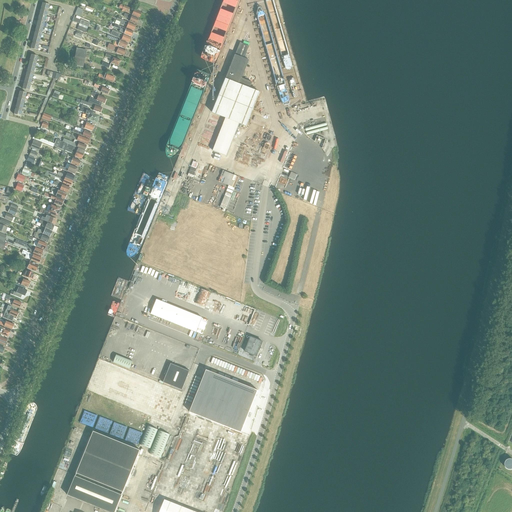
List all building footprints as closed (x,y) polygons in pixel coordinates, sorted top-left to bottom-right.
[(92,13),(94,9),(87,6),(85,6),(85,5),(82,4),(81,7),(84,9),(85,9),(85,10),(92,13)] [(129,12),(132,13),(132,15),(139,18),(141,13),(120,5),(119,8),(122,9),(122,10),(122,12),(123,12),(123,11),(128,13),(129,12)] [(129,21),(136,24),(138,19),(125,13),(124,16),(130,19),(129,21)] [(114,19),(116,20),(121,22),(120,24),(124,25),(124,24),(127,25),(126,27),(134,30),(136,25),(115,17),(114,19)] [(115,24),(114,27),(120,29),(119,32),(131,37),(133,32),(130,30),(115,24)] [(119,38),(119,36),(122,37),(121,40),(129,43),(131,38),(112,30),(110,34),(119,38)] [(108,35),(107,38),(109,39),(112,40),(115,41),(113,46),(117,47),(118,46),(123,48),(125,49),(126,48),(127,47),(127,46),(128,44),(113,38),(110,36),(108,35)] [(213,151),(227,156),(240,124),(246,126),(260,92),(250,88),(252,83),(242,79),(249,60),(244,59),(249,46),(240,43),(236,55),(235,55),(212,113),(226,118),(213,151)] [(107,48),(114,51),(114,50),(117,51),(116,53),(123,55),(125,51),(117,47),(113,46),(109,44),(107,48)] [(73,66),(83,68),(87,51),(77,48),(73,66)] [(105,57),(112,60),(111,63),(118,66),(118,65),(120,65),(120,63),(120,62),(121,60),(106,54),(105,57)] [(53,79),(54,79),(60,80),(61,74),(53,72),(51,78),(53,79)] [(98,77),(113,83),(115,77),(107,74),(106,77),(99,74),(98,77)] [(100,92),(108,95),(110,90),(95,84),(94,87),(101,90),(100,92)] [(53,96),(59,98),(61,92),(56,90),(53,96)] [(90,98),(88,103),(100,107),(102,103),(104,104),(106,99),(92,92),(91,95),(97,98),(96,100),(90,98)] [(100,107),(88,103),(81,100),(80,103),(94,108),(93,110),(100,113),(102,108),(100,107)] [(87,111),(81,108),(80,111),(86,113),(85,114),(89,115),(88,119),(96,122),(98,116),(93,114),(94,113),(87,111)] [(64,116),(67,117),(78,121),(79,117),(66,112),(64,116)] [(44,114),(41,119),(49,123),(51,117),(44,114)] [(94,129),(94,127),(94,126),(86,123),(85,127),(82,126),(81,128),(84,129),(92,131),(93,129),(94,129)] [(309,127),(306,128),(308,134),(329,129),(328,123),(321,124),(322,127),(310,130),(309,127)] [(72,132),(75,133),(90,139),(92,134),(84,130),(83,133),(73,129),(72,132)] [(73,136),(73,135),(71,134),(66,133),(65,136),(87,145),(89,140),(79,135),(78,138),(73,136)] [(84,150),(62,142),(56,139),(53,146),(71,153),(71,152),(76,154),(75,156),(82,159),(85,151),(84,151),(84,150)] [(64,139),(62,142),(84,150),(85,149),(86,149),(86,147),(86,146),(86,145),(79,142),(78,145),(64,139)] [(31,147),(39,151),(41,145),(33,142),(31,147)] [(68,163),(70,164),(78,167),(81,161),(68,156),(67,158),(69,159),(68,163)] [(190,172),(195,174),(200,162),(194,160),(190,172)] [(26,163),(25,166),(24,169),(30,172),(33,165),(26,163)] [(60,169),(67,172),(67,171),(74,174),(75,171),(76,172),(78,169),(77,168),(70,165),(67,164),(65,168),(61,166),(60,169)] [(58,172),(57,175),(73,181),(75,176),(67,173),(66,175),(58,172)] [(291,172),(289,178),(295,180),(297,175),(291,172)] [(23,183),(25,177),(18,174),(16,180),(23,183)] [(73,181),(57,175),(56,177),(64,180),(63,183),(70,186),(73,181)] [(214,179),(177,272),(224,290),(260,197),(214,179)] [(59,184),(56,182),(54,182),(53,185),(61,188),(60,190),(67,193),(70,188),(59,184)] [(65,199),(66,196),(66,195),(66,194),(52,188),(51,191),(55,193),(55,191),(57,192),(56,196),(64,200),(64,199),(65,199)] [(62,203),(64,201),(45,193),(44,196),(55,200),(54,203),(61,206),(62,205),(62,206),(63,204),(62,203)] [(39,212),(46,215),(53,218),(54,215),(56,216),(57,213),(58,213),(59,213),(60,212),(60,211),(60,210),(59,210),(59,209),(51,206),(48,205),(46,210),(41,208),(39,212)] [(53,218),(46,215),(45,218),(42,217),(41,220),(44,221),(54,225),(57,220),(53,218)] [(41,226),(44,228),(52,231),(54,226),(40,220),(39,223),(42,224),(41,226)] [(38,229),(37,233),(40,234),(40,233),(50,237),(52,232),(42,228),(41,230),(38,229)] [(40,234),(37,233),(36,232),(34,237),(47,243),(49,238),(40,234)] [(33,238),(32,240),(37,242),(37,241),(38,242),(37,246),(44,249),(47,244),(42,242),(43,242),(33,238)] [(22,245),(22,246),(30,249),(29,252),(33,253),(41,256),(41,255),(42,256),(43,253),(42,253),(43,251),(39,249),(39,248),(36,247),(33,246),(23,242),(22,245)] [(41,258),(27,252),(23,250),(22,253),(26,255),(25,258),(31,260),(39,263),(41,258)] [(20,261),(25,263),(29,265),(27,268),(35,272),(37,268),(38,265),(37,265),(26,260),(24,259),(21,257),(20,261)] [(23,276),(32,280),(34,276),(33,275),(33,273),(20,268),(19,270),(23,271),(24,271),(25,272),(23,276)] [(29,284),(30,282),(27,281),(27,280),(17,276),(16,279),(18,280),(22,281),(21,285),(28,288),(28,287),(29,287),(30,285),(29,284)] [(27,294),(27,292),(27,291),(27,290),(24,289),(25,287),(15,283),(14,285),(19,287),(16,293),(12,291),(10,294),(20,298),(22,295),(25,296),(25,294),(27,294)] [(6,294),(4,299),(5,300),(6,299),(13,302),(12,305),(20,308),(21,307),(21,306),(21,305),(22,303),(14,300),(15,299),(10,297),(10,296),(6,294)] [(151,314),(196,332),(202,318),(157,300),(151,314)] [(8,305),(3,318),(12,322),(14,317),(17,318),(19,312),(11,309),(12,307),(8,305)] [(0,324),(12,330),(14,324),(6,321),(4,325),(3,324),(4,323),(0,321),(0,324)] [(0,334),(7,337),(8,337),(9,337),(10,335),(9,334),(10,331),(5,329),(5,328),(0,325),(0,334)] [(245,352),(257,356),(263,342),(251,337),(245,352)] [(114,362),(130,369),(133,362),(117,355),(114,362)] [(171,364),(164,382),(182,390),(190,371),(171,364)] [(241,433),(258,390),(206,370),(190,412),(241,432),(241,433)] [(164,392),(118,373),(95,429),(141,448),(164,392)] [(173,391),(171,396),(178,400),(181,394),(173,391)] [(158,430),(149,453),(160,458),(170,435),(158,430)] [(77,474),(76,476),(122,494),(123,492),(140,450),(94,431),(77,473),(77,474)] [(67,495),(108,511),(115,511),(123,495),(122,494),(76,476),(75,475),(67,495)] [(195,511),(165,500),(159,511),(195,511)]
